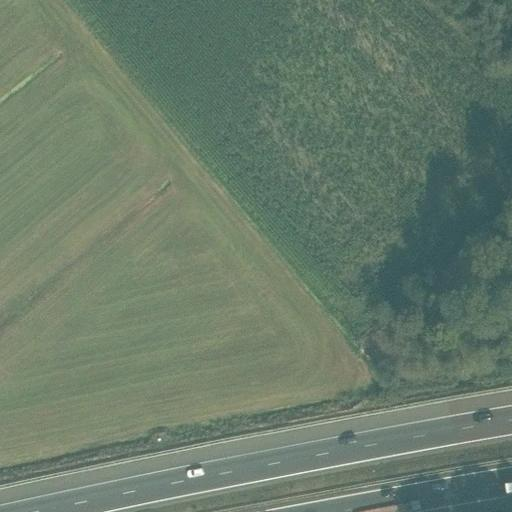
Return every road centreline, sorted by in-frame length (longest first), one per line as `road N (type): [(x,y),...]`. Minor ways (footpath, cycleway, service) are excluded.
road 1 (motorway): [(511,421),(42,511)]
road 2 (motorway): [(337,511),(511,481)]
